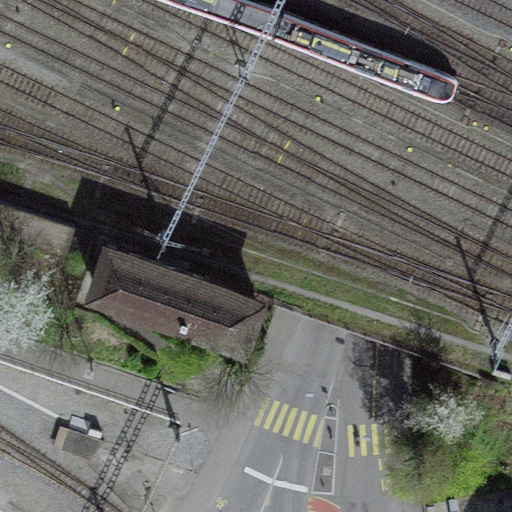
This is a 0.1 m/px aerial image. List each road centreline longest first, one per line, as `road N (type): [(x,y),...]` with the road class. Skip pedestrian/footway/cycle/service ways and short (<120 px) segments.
road 1 (secondary): [(472,0),(338,355)]
road 2 (secondary): [(338,355),(293,423),(266,500)]
road 3 (secondary): [(359,511),(357,438),(338,355)]
